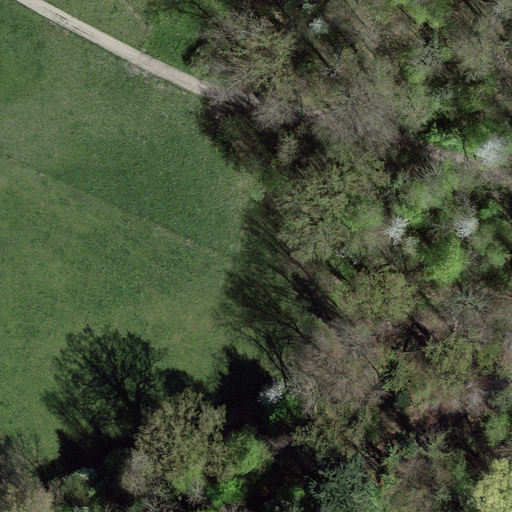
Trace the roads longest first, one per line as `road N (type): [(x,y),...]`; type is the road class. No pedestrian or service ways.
road 1 (track): [(39,0),(198,91),(317,87),(511,196)]
road 2 (track): [(511,400),(438,511)]
